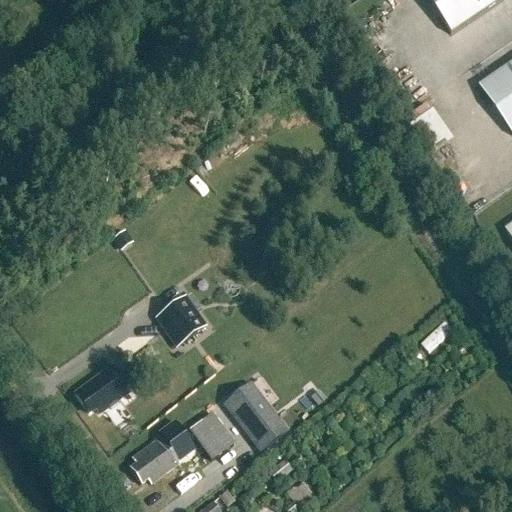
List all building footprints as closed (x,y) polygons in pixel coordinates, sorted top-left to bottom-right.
[(424,0),(450,37),(504,0),(424,0)] [(511,66),(480,89),(511,135),(511,66)] [(264,126),(246,140),(251,146),(258,140),(263,146),(273,137),(264,126)] [(123,236),(113,243),(120,253),(130,246),(123,236)] [(166,315),(158,321),(178,349),(204,330),(184,302),(180,304),(166,315)] [(421,348),(429,356),(442,344),(443,345),(446,342),(445,341),(453,334),(445,326),(421,348)] [(217,362),(208,369),(214,377),(223,370),(217,362)] [(96,412),(100,418),(130,396),(142,387),(129,370),(117,379),(112,372),(76,398),(90,417),(96,412)] [(244,392),(225,407),(262,454),(284,437),(248,389),(244,392)] [(319,395),(312,401),(317,408),(324,401),(319,395)] [(209,414),(185,432),(206,462),(231,445),(209,414)] [(161,441),(180,466),(195,454),(174,425),(158,436),(161,441)] [(136,467),(130,472),(142,489),(149,484),(152,488),(180,467),(180,466),(161,441),(132,462),(136,467)] [(222,511),(213,499),(203,507),(206,511),(205,511),(222,511)]
